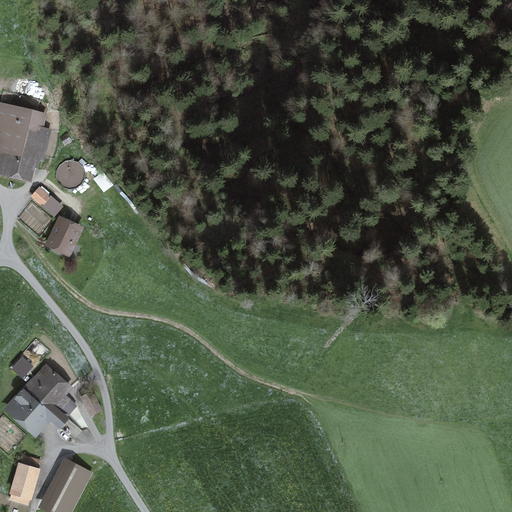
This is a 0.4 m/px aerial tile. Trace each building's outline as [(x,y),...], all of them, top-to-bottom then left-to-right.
[(44,158),(51,131),(42,129),(44,118),(0,107),(0,138),(2,139),(0,148),(0,150),(1,151),(0,153),(0,171),(28,178),(31,166),(37,168),(40,157),(44,158)] [(102,175),(96,180),(104,190),(110,185),(102,175)] [(39,189),(33,197),(42,205),(49,197),(39,189)] [(32,201),(20,217),(40,233),(52,217),(32,201)] [(61,220),(49,244),(68,253),(79,229),(61,220)] [(24,375),(35,362),(23,351),(12,364),(24,375)] [(66,395),(72,388),(48,367),(12,408),(36,429),(49,414),(62,426),(61,427),(77,440),(85,431),(68,416),(78,405),(66,395)] [(100,410),(92,394),(83,399),(91,415),(100,410)] [(67,511),(88,473),(70,464),(47,508),(53,511),(67,511)] [(21,465),(12,500),(29,504),(38,469),(21,465)]
